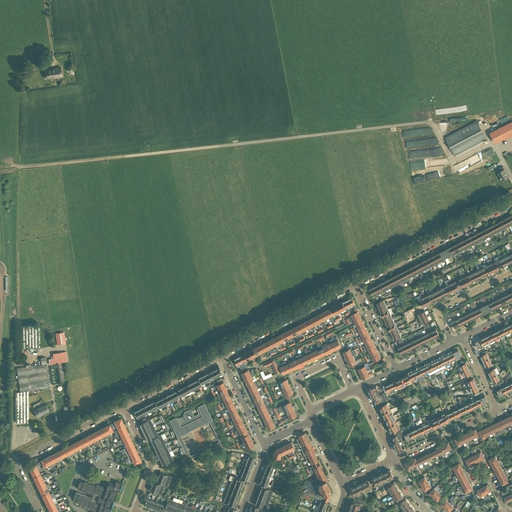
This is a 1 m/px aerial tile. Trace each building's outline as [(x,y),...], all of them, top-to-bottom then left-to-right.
[(51,69),(45,70),(46,78),(52,78),(62,77),(61,67),(51,69)] [(476,121),(445,137),(455,156),(486,139),(476,121)] [(495,143),(503,138),(499,129),(490,134),(495,143)] [(500,171),(497,172),(502,181),(508,177),(503,166),(499,169),(500,171)] [(509,226),(505,218),(502,220),(502,219),(501,219),(506,230),(510,228),(509,226)] [(500,221),(497,222),(501,230),(504,229),(504,230),(506,230),(501,219),(499,220),(500,221)] [(494,223),(493,223),(499,234),(502,232),(501,230),(497,222),(495,224),(494,223)] [(492,225),(490,226),(494,234),(496,233),(497,234),(499,234),(493,223),(492,224),(492,225)] [(487,226),(486,227),(491,237),(492,237),(491,235),(494,234),(490,226),(488,227),(487,226)] [(490,238),(491,237),(486,227),(484,228),(485,229),(482,230),(486,238),(489,236),(490,238)] [(486,238),(482,230),(480,231),(480,230),(478,231),(484,241),(485,241),(484,239),(486,238)] [(480,243),(484,241),(478,231),(477,232),(477,233),(475,234),(480,243)] [(472,234),(471,235),(476,245),(477,245),(480,244),(480,243),(475,234),(473,235),(472,234)] [(468,238),(471,245),(472,247),(476,245),(471,235),(469,235),(470,236),(468,238)] [(472,247),(471,245),(468,238),(465,239),(465,238),(463,239),(469,249),(472,247)] [(460,242),(464,249),(465,251),(469,249),(463,239),(462,239),(462,240),(460,242)] [(453,246),(457,253),(457,255),(461,253),(456,242),(454,243),(455,244),(453,246)] [(457,242),(456,242),(461,253),(465,251),(464,249),(460,242),(458,243),(457,242)] [(448,248),(444,250),(448,257),(449,257),(450,259),(454,257),(448,246),(447,247),(448,248)] [(457,253),(453,246),(450,247),(450,246),(448,246),(454,257),(455,256),(454,254),(457,253)] [(448,258),(448,257),(444,250),(441,252),(441,250),(439,251),(445,261),(448,259),(448,258)] [(438,253),(436,254),(441,263),(445,261),(439,251),(438,252),(438,253)] [(432,255),(437,265),(438,267),(438,268),(441,267),(439,264),(441,263),(436,254),(434,255),(433,254),(432,255)] [(438,267),(437,265),(432,255),(431,256),(431,257),(429,258),(434,268),(436,267),(436,268),(438,267)] [(508,264),(505,257),(501,259),(500,256),(499,257),(504,267),(508,264)] [(494,259),(495,261),(499,269),(504,267),(499,257),(498,257),(498,258),(494,259)] [(424,259),(431,271),(432,271),(431,269),(434,268),(429,258),(426,259),(426,258),(424,259)] [(429,272),(431,271),(424,259),(423,260),(424,261),(421,262),(426,271),(428,270),(429,272)] [(492,262),(491,259),(489,260),(495,271),(499,269),(495,261),(493,262),(493,261),(492,262)] [(488,265),(486,266),(490,273),(495,271),(489,260),(487,261),(489,264),(488,264),(488,265)] [(426,271),(421,262),(419,263),(418,262),(417,263),(422,273),(426,271)] [(421,274),(422,273),(417,263),(416,264),(416,265),(414,266),(418,273),(420,272),(421,274)] [(481,278),(485,276),(480,265),(480,266),(481,269),(477,270),(481,278)] [(490,273),(486,266),(483,268),(481,265),(480,265),(485,276),(490,273)] [(411,266),(409,267),(415,277),(416,276),(415,275),(418,273),(414,266),(411,267),(411,266)] [(406,270),(410,277),(411,279),(415,277),(409,267),(408,267),(409,269),(406,270)] [(476,280),(481,278),(477,270),(476,271),(475,268),(471,270),(476,280)] [(403,270),(402,271),(407,281),(409,285),(411,284),(409,280),(411,279),(410,277),(406,270),(404,271),(403,270)] [(463,287),(467,285),(462,273),(460,270),(458,271),(461,276),(456,278),(458,281),(459,280),(463,287)] [(472,282),(476,280),(471,270),(472,273),(468,275),(472,282)] [(406,282),(407,281),(402,271),(401,271),(401,272),(399,274),(403,281),(405,280),(406,282)] [(462,273),(467,285),(472,282),(468,275),(466,276),(466,275),(465,275),(464,272),(462,273)] [(396,274),(395,275),(400,285),(401,284),(400,282),(403,281),(399,274),(396,275),(396,274)] [(459,288),(456,281),(456,282),(455,281),(453,282),(453,281),(452,282),(451,279),(448,274),(447,275),(447,277),(449,280),(454,291),(459,289),(459,288)] [(396,287),(400,285),(395,275),(393,275),(394,276),(391,278),(396,287)] [(391,289),(392,289),(387,278),(386,279),(386,280),(384,281),(388,289),(390,288),(391,289)] [(389,278),(387,278),(392,289),(396,287),(391,278),(389,279),(389,278)] [(448,285),(446,286),(450,293),(454,291),(449,280),(447,280),(448,283),(448,284),(448,285)] [(381,282),(380,282),(385,292),(386,292),(385,290),(388,289),(384,281),(382,283),(381,282)] [(383,293),(385,292),(380,282),(378,283),(379,284),(377,285),(380,293),(382,291),(383,293)] [(374,286),(372,286),(378,296),(379,296),(378,294),(380,293),(377,285),(374,287),(374,286)] [(441,298),(445,295),(440,285),(439,286),(441,288),(437,290),(441,298)] [(445,295),(450,293),(446,286),(443,288),(441,285),(440,285),(445,295)] [(376,297),(378,296),(372,286),(371,287),(371,288),(369,289),(373,297),(375,295),(376,297)] [(431,290),(436,300),(441,298),(437,290),(433,292),(432,289),(431,290)] [(421,293),(427,305),(432,302),(428,295),(426,296),(425,295),(424,291),(423,292),(423,290),(420,291),(421,293)] [(432,302),(436,300),(431,290),(430,290),(432,293),(428,295),(428,294),(428,295),(432,302)] [(422,307),(427,305),(421,293),(420,294),(421,296),(416,298),(418,300),(419,299),(422,307)] [(505,293),(503,294),(507,302),(511,300),(509,294),(506,295),(505,293)] [(353,305),(355,311),(358,309),(355,304),(352,297),(347,300),(350,306),(353,305)] [(496,298),(494,299),(498,307),(502,305),(499,298),(497,300),(496,298)] [(346,308),(347,312),(348,313),(350,311),(348,307),(350,306),(347,300),(342,302),(346,308)] [(376,303),(378,308),(388,303),(388,302),(385,304),(383,300),(376,303)] [(342,302),(337,305),(340,311),(346,308),(342,302)] [(488,312),(493,309),(490,303),(487,304),(486,302),(484,304),(488,312)] [(378,308),(380,313),(388,309),(386,305),(389,304),(388,303),(378,308)] [(335,314),(340,311),(337,305),(332,308),(335,314)] [(478,317),(483,314),(480,308),(478,309),(477,307),(474,308),(478,317)] [(391,308),(388,309),(380,313),(383,317),(390,314),(393,312),(391,308)] [(330,320),(332,319),(327,310),(323,312),(326,319),(328,318),(330,320)] [(350,321),(360,316),(357,311),(351,314),(352,317),(349,318),(350,321)] [(416,320),(417,321),(427,316),(425,311),(417,314),(419,318),(416,320)] [(474,319),(471,313),(468,314),(467,312),(465,313),(469,321),(474,319)] [(383,317),(385,322),(395,317),(395,316),(392,317),(390,314),(383,317)] [(321,325),(323,324),(318,315),(313,317),(317,324),(319,322),(321,325)] [(429,320),(427,316),(417,321),(420,320),(422,324),(429,320)] [(455,318),(459,326),(464,324),(461,317),(459,318),(458,316),(455,318)] [(385,322),(387,326),(395,323),(393,319),(396,318),(395,317),(385,322)] [(454,328),(459,326),(455,318),(453,318),(454,321),(451,322),(454,328)] [(309,320),(304,322),(308,328),(310,327),(311,330),(314,329),(309,320)] [(355,330),(364,325),(362,321),(356,324),(357,326),(354,327),(355,330)] [(397,327),(395,323),(387,326),(389,331),(397,327)] [(300,324),(295,327),(299,333),(301,332),(302,335),(304,334),(300,324)] [(40,325),(18,325),(19,348),(26,348),(34,348),(40,348),(40,325)] [(505,334),(511,332),(507,325),(502,328),(505,334)] [(300,336),(299,333),(295,327),(290,329),(294,336),(296,335),(297,337),(300,336)] [(389,331),(392,336),(402,331),(401,330),(399,331),(397,327),(389,331)] [(502,328),(496,331),(500,337),(505,334),(502,328)] [(432,329),(430,330),(434,338),(439,336),(436,329),(433,330),(432,329)] [(360,339),(369,335),(367,330),(360,333),(361,335),(358,337),(360,339)] [(402,331),(392,336),(394,340),(401,337),(399,333),(402,331)] [(494,340),(500,337),(496,331),(491,333),(494,340)] [(64,332),(55,334),(57,344),(61,344),(66,343),(64,332)] [(286,332),(281,334),(285,341),(287,339),(288,342),(291,341),(286,332)] [(423,333),(421,334),(425,343),(430,340),(426,334),(424,335),(423,333)] [(491,333),(485,336),(489,342),(494,340),(491,333)] [(485,336),(480,339),(483,345),(489,342),(485,336)] [(277,337),(272,339),(275,345),(278,344),(279,347),(281,346),(277,337)] [(341,346),(338,340),(337,337),(334,338),(332,339),(336,349),(341,346)] [(415,347),(420,345),(417,338),(414,340),(413,338),(411,339),(415,347)] [(273,347),(275,345),(272,339),(267,341),(273,353),(274,354),(276,353),(276,351),(273,347)] [(371,339),(365,343),(366,345),(363,346),(364,349),(374,344),(371,339)] [(477,348),(483,345),(480,339),(474,341),(477,348)] [(271,355),(274,354),(273,353),(267,341),(263,344),(266,350),(268,349),(271,354),(271,355)] [(411,350),(407,343),(405,345),(404,343),(402,344),(406,352),(411,350)] [(263,344),(258,346),(264,357),(265,358),(267,357),(266,356),(264,351),(266,350),(263,344)] [(322,356),(327,353),(323,347),(321,348),(319,345),(317,346),(322,356)] [(262,358),(262,360),(265,358),(264,357),(258,346),(254,349),(254,348),(257,355),(259,354),(262,358)] [(254,357),(257,355),(254,348),(248,351),(252,358),(254,357)] [(343,352),(345,357),(357,351),(356,349),(351,351),(349,349),(343,352)] [(369,358),(378,353),(376,349),(369,352),(371,354),(368,355),(369,358)] [(312,360),(317,358),(314,351),(311,353),(310,350),(308,351),(312,360)] [(452,353),(455,359),(461,356),(458,350),(452,353)] [(246,361),(252,358),(248,351),(243,354),(246,361),(247,361),(246,361)] [(345,357),(347,362),(354,358),(353,356),(358,354),(357,351),(345,357)] [(53,354),(54,358),(61,357),(61,362),(66,362),(65,357),(66,357),(65,352),(53,354)] [(452,353),(447,355),(450,362),(455,359),(452,353)] [(483,362),(489,359),(486,353),(480,356),(483,362)] [(243,354),(238,357),(244,368),(247,366),(246,364),(246,365),(244,362),(246,361),(243,354)] [(303,365),(307,363),(304,356),(302,357),(301,354),(298,355),(303,365)] [(444,364),(450,362),(447,355),(441,358),(444,364)] [(240,367),(241,369),(244,368),(238,357),(234,359),(238,367),(240,366),(241,367),(240,367)] [(355,361),(354,358),(347,362),(350,366),(362,361),(361,358),(359,359),(358,359),(355,361)] [(436,361),(439,367),(444,364),(441,358),(436,361)] [(280,372),(278,368),(274,359),(264,363),(266,366),(272,364),(276,374),(280,372)] [(489,359),(483,362),(485,367),(492,364),(489,359)] [(288,372),(293,369),(290,363),(287,364),(286,361),(283,362),(288,372)] [(436,361),(430,363),(433,370),(439,367),(436,361)] [(282,366),(280,368),(282,371),(283,374),(288,372),(283,362),(281,363),(282,366)] [(425,366),(428,373),(433,370),(430,363),(425,366)] [(459,366),(462,372),(468,369),(466,363),(459,366)] [(50,388),(47,364),(41,365),(41,364),(17,368),(20,392),(15,392),(16,423),(29,423),(28,391),(50,388)] [(419,369),(422,375),(428,373),(425,366),(419,369)] [(219,367),(213,370),(217,376),(222,374),(219,367)] [(419,369),(414,371),(417,378),(422,375),(419,369)] [(471,374),(468,369),(462,372),(464,377),(471,374)] [(487,372),(490,378),(497,375),(494,369),(487,372)] [(213,370),(208,373),(211,379),(217,376),(213,370)] [(412,381),(417,378),(414,371),(408,374),(411,381),(412,381)] [(211,379),(208,373),(203,375),(206,382),(211,379)] [(246,382),(253,379),(252,377),(255,375),(253,373),(244,378),(246,382)] [(402,377),(406,385),(412,382),(412,381),(411,381),(408,374),(402,377)] [(201,385),(206,382),(203,375),(197,378),(198,379),(201,385)] [(499,380),(497,375),(490,378),(493,383),(499,380)] [(399,387),(399,388),(406,385),(402,377),(396,380),(399,387)] [(198,379),(192,382),(196,389),(202,386),(201,385),(198,379)] [(289,384),(286,379),(280,382),(281,385),(278,386),(279,388),(282,387),(289,384)] [(469,387),(476,384),(473,379),(467,382),(469,387)] [(390,383),(393,390),(399,387),(396,380),(390,383)] [(192,382),(187,385),(191,391),(196,389),(192,382)] [(248,387),(251,392),(257,389),(256,386),(259,385),(258,382),(248,387)] [(393,390),(390,383),(384,386),(388,392),(393,390)] [(289,384),(282,387),(283,389),(280,391),(281,393),(291,389),(289,384)] [(478,390),(476,384),(469,387),(472,393),(478,390)] [(191,391),(187,385),(182,387),(186,394),(191,391)] [(505,394),(511,391),(508,385),(502,388),(505,394)] [(368,391),(370,395),(375,393),(374,392),(378,390),(376,386),(369,389),(368,391)] [(180,397),(186,394),(182,387),(177,390),(180,397)] [(227,391),(225,387),(219,390),(220,392),(217,393),(218,396),(227,391)] [(499,397),(505,394),(502,388),(496,390),(499,397)] [(176,390),(171,393),(174,400),(179,397),(176,390)] [(375,393),(370,395),(373,399),(374,399),(380,396),(380,395),(378,390),(374,392),(375,393)] [(255,401),(262,398),(261,396),(264,394),(262,392),(253,396),(255,401)] [(169,403),(174,400),(171,393),(165,396),(169,403)] [(380,396),(374,399),(376,403),(377,402),(378,404),(386,400),(383,393),(380,395),(380,396)] [(169,403),(165,396),(160,399),(164,405),(169,403)] [(232,401),(230,396),(223,399),(224,401),(221,403),(222,405),(232,401)] [(484,396),(479,399),(482,405),(487,402),(484,396)] [(158,408),(164,405),(160,399),(155,401),(155,402),(158,408)] [(476,408),(482,405),(479,399),(473,402),(476,408)] [(154,401),(149,404),(152,410),(158,408),(155,402),(155,401),(154,401)] [(257,406),(260,410),(266,407),(265,405),(268,404),(267,401),(257,406)] [(281,409),(283,411),(292,406),(290,402),(283,405),(284,407),(281,409)] [(476,408),(473,402),(467,404),(470,411),(476,408)] [(379,407),(382,413),(390,409),(387,403),(379,407)] [(45,404),(34,410),(37,417),(49,411),(45,404)] [(147,413),(152,410),(149,404),(144,406),(147,413)] [(208,421),(209,421),(212,420),(204,404),(198,407),(199,408),(197,409),(199,414),(194,416),(192,411),(188,410),(185,412),(183,415),(186,420),(181,423),(179,418),(176,419),(176,418),(170,421),(177,436),(181,435),(182,436),(186,434),(186,432),(203,424),(205,425),(208,424),(208,421)] [(467,404),(462,407),(465,413),(470,411),(467,404)] [(226,412),(227,415),(236,410),(234,405),(228,409),(229,411),(226,412)] [(144,406),(139,409),(142,416),(147,413),(144,406)] [(459,416),(465,413),(462,407),(456,410),(459,416)] [(133,412),(137,419),(142,416),(139,409),(133,412)] [(393,416),(390,409),(382,413),(385,420),(393,416)] [(456,410),(451,412),(453,419),(459,416),(456,410)] [(262,415),(264,420),(271,417),(270,414),(273,413),(271,411),(262,415)] [(297,416),(294,411),(288,414),(289,416),(284,419),(285,419),(282,420),(283,422),(297,416)] [(448,421),(453,419),(451,412),(445,415),(448,421)] [(441,424),(448,421),(445,415),(444,414),(438,417),(441,424)] [(230,422),(231,424),(241,419),(239,415),(232,418),(233,420),(230,422)] [(385,420),(388,426),(396,422),(393,416),(385,420)] [(431,420),(432,421),(435,428),(441,424),(438,417),(431,420)] [(114,421),(117,426),(123,423),(121,418),(114,421)] [(152,423),(150,419),(139,424),(141,428),(152,423)] [(499,421),(503,428),(508,426),(505,419),(499,421)] [(277,423),(276,420),(266,425),(269,429),(275,426),(274,424),(277,423)] [(429,430),(435,428),(432,421),(426,424),(429,430)] [(499,421),(494,424),(497,431),(503,428),(499,421)] [(399,429),(396,422),(388,426),(392,432),(399,429)] [(126,428),(123,423),(117,426),(119,431),(126,428)] [(143,433),(154,428),(152,423),(141,428),(143,433)] [(110,424),(104,427),(107,433),(109,436),(111,439),(113,438),(111,435),(110,432),(113,430),(110,424)] [(245,429),(243,424),(237,427),(238,430),(235,431),(236,433),(245,429)] [(426,424),(421,427),(424,433),(429,430),(426,424)] [(497,436),(499,435),(497,431),(494,424),(489,426),(492,433),(495,432),(497,436)] [(487,436),(489,440),(491,442),(493,441),(489,434),(492,433),(489,426),(484,429),(487,436)] [(418,436),(424,433),(421,427),(415,429),(418,436)] [(128,433),(126,428),(119,431),(118,432),(115,433),(117,437),(118,436),(118,435),(120,434),(121,436),(128,433)] [(143,433),(145,437),(156,432),(154,428),(143,433)] [(105,439),(100,429),(95,432),(99,438),(101,437),(102,440),(105,439)] [(415,429),(410,432),(413,438),(418,436),(415,429)] [(479,436),(475,429),(470,431),(473,438),(474,440),(475,442),(478,441),(476,437),(479,436)] [(482,438),(485,437),(487,436),(484,429),(479,431),(482,438)] [(394,441),(400,438),(401,438),(401,437),(403,436),(402,433),(401,431),(399,432),(393,435),(394,437),(392,437),(394,441)] [(465,434),(468,441),(473,438),(470,431),(465,434)] [(150,440),(158,436),(156,432),(145,437),(147,441),(150,440)] [(296,439),(297,442),(306,437),(304,432),(298,435),(299,438),(296,439)] [(407,441),(413,438),(410,432),(404,435),(407,441)] [(119,439),(120,442),(130,437),(128,433),(121,436),(122,438),(119,439)] [(96,443),(91,434),(86,436),(90,443),(92,442),(93,445),(96,443)] [(241,437),(244,442),(250,439),(248,434),(241,437)] [(468,441),(465,434),(460,436),(463,443),(465,447),(467,446),(465,442),(468,441)] [(163,439),(161,437),(161,435),(158,436),(150,440),(152,444),(163,439)] [(463,448),(465,447),(463,443),(460,436),(454,439),(458,446),(461,444),(463,448)] [(309,442),(306,437),(297,442),(298,444),(299,446),(302,445),(309,442)] [(393,442),(395,446),(399,445),(399,446),(403,444),(400,438),(394,441),(393,442)] [(78,441),(81,447),(83,446),(85,449),(87,448),(82,439),(78,441)] [(163,439),(152,444),(154,449),(165,444),(163,439)] [(253,445),(250,439),(244,442),(246,448),(253,445)] [(132,442),(126,445),(127,447),(124,448),(125,451),(134,446),(132,442)] [(311,447),(309,442),(302,445),(304,447),(301,449),(302,451),(311,447)] [(448,442),(443,444),(448,455),(450,454),(448,450),(451,449),(448,442)] [(78,453),(73,443),(69,446),(72,452),(74,451),(76,454),(78,453)] [(154,449),(156,453),(167,448),(165,444),(154,449)] [(395,446),(398,452),(405,448),(403,444),(399,446),(399,445),(395,446)] [(448,455),(443,444),(437,447),(438,449),(441,454),(444,452),(445,456),(448,455)] [(198,450),(200,454),(212,448),(210,445),(198,450)] [(288,455),(290,454),(286,445),(281,447),(284,453),(286,452),(288,455)] [(281,447),(275,450),(280,455),(284,453),(281,447)] [(313,451),(311,447),(302,451),(300,452),(301,453),(302,453),(303,453),(302,454),(304,456),(313,451)] [(60,450),(63,457),(65,456),(67,458),(69,457),(64,448),(60,450)] [(167,448),(156,453),(158,457),(169,452),(167,448)] [(473,449),(474,452),(475,454),(479,461),(484,458),(481,452),(478,453),(475,448),(473,449)] [(437,455),(441,454),(438,449),(433,451),(435,456),(436,459),(437,460),(439,459),(437,455)] [(278,462),(280,455),(275,450),(272,458),(275,459),(274,461),(278,462)] [(138,455),(136,451),(130,454),(131,456),(128,457),(129,460),(138,455)] [(304,456),(306,460),(315,456),(313,451),(304,456)] [(171,456),(169,452),(158,457),(160,461),(171,456)] [(55,453),(51,455),(54,461),(56,460),(58,463),(60,462),(55,453)] [(474,464),(470,457),(468,458),(465,454),(463,455),(464,456),(465,460),(469,466),(474,464)] [(470,457),(474,464),(479,461),(475,454),(470,457)] [(138,455),(129,460),(130,462),(133,461),(135,465),(141,461),(138,455)] [(246,461),(253,463),(255,458),(248,455),(246,461)] [(171,456),(160,461),(162,466),(173,460),(171,456)] [(491,465),(498,461),(495,456),(489,459),(491,465)] [(51,467),(47,457),(41,460),(44,467),(48,465),(49,468),(51,467)] [(427,468),(426,466),(422,457),(416,459),(418,464),(422,463),(425,470),(428,469),(427,468)] [(415,458),(410,460),(413,467),(418,464),(416,459),(415,458)] [(491,465),(494,470),(501,466),(499,463),(505,460),(503,458),(502,458),(500,460),(498,461),(491,465)] [(415,471),(414,469),(413,467),(410,460),(404,463),(408,469),(411,468),(414,475),(416,474),(415,471)] [(253,463),(246,461),(244,466),(251,469),(253,463)] [(318,461),(311,464),(312,466),(309,467),(311,470),(320,465),(318,461)] [(267,462),(265,468),(272,470),(274,465),(267,462)] [(29,467),(31,472),(38,469),(37,467),(40,466),(39,465),(38,463),(35,465),(35,464),(29,467)] [(453,467),(455,472),(462,468),(459,463),(450,468),(451,468),(453,467)] [(242,472),(249,475),(251,469),(244,466),(242,472)] [(494,470),(497,475),(503,471),(506,470),(508,469),(507,467),(502,469),(501,466),(494,470)] [(33,477),(40,474),(39,472),(42,470),(41,468),(38,469),(31,472),(33,477)] [(272,470),(265,468),(263,473),(270,476),(272,470)] [(464,473),(462,468),(455,472),(457,475),(452,477),(453,479),(458,477),(464,473)] [(314,477),(315,479),(324,475),(322,470),(316,473),(317,475),(314,477)] [(387,471),(381,474),(383,478),(382,478),(384,481),(387,480),(388,481),(390,479),(390,478),(393,477),(390,470),(389,470),(387,471)] [(497,475),(499,480),(506,476),(509,475),(506,470),(503,471),(497,475)] [(158,477),(169,481),(171,476),(160,472),(158,477)] [(240,478),(247,480),(249,475),(242,472),(240,478)] [(261,479),(268,482),(270,476),(263,473),(261,479)] [(458,477),(453,479),(455,481),(459,479),(460,482),(467,478),(464,473),(458,477)] [(381,483),(384,481),(382,478),(383,478),(381,474),(375,477),(374,477),(372,478),(372,479),(371,479),(375,486),(378,484),(379,485),(381,484),(381,483)] [(324,475),(315,479),(313,480),(311,481),(297,488),(299,491),(298,491),(299,492),(301,493),(311,497),(317,499),(327,503),(329,496),(328,494),(329,495),(330,494),(329,493),(332,492),(326,480),(327,480),(324,475)] [(231,481),(242,485),(244,480),(233,476),(231,481)] [(499,480),(502,485),(509,481),(509,482),(511,479),(511,477),(508,479),(506,476),(499,480)] [(36,481),(38,486),(44,483),(43,481),(46,479),(45,477),(36,481)] [(158,477),(156,481),(167,486),(169,481),(158,477)] [(422,486),(428,481),(424,477),(418,481),(422,486)] [(470,483),(467,478),(460,482),(462,485),(458,487),(459,489),(463,487),(470,483)] [(261,479),(259,485),(266,487),(268,482),(261,479)] [(366,482),(358,485),(360,489),(361,488),(362,492),(366,490),(366,491),(369,490),(368,489),(372,487),(368,480),(367,480),(366,481),(366,482)] [(122,483),(116,481),(114,485),(108,482),(106,487),(107,487),(104,495),(103,495),(102,497),(100,496),(104,487),(96,484),(95,486),(84,481),(83,484),(79,483),(73,499),(77,500),(76,502),(88,506),(87,507),(95,510),(98,501),(101,502),(100,504),(97,511),(96,511),(109,511),(112,505),(111,505),(113,502),(117,491),(119,492),(122,483)] [(151,486),(162,490),(164,485),(153,481),(151,486)] [(230,485),(241,489),(242,485),(231,481),(230,485)] [(391,493),(392,492),(395,491),(399,489),(394,481),(388,485),(389,488),(388,488),(391,493)] [(425,491),(431,486),(428,481),(422,486),(425,491)] [(466,492),(473,489),(470,483),(463,487),(459,489),(460,491),(464,489),(466,492)] [(491,491),(487,484),(482,487),(486,494),(491,491)] [(239,494),(241,489),(230,485),(228,490),(239,494)] [(350,489),(353,496),(357,494),(357,495),(360,494),(359,493),(362,492),(361,488),(360,489),(358,485),(353,488),(352,487),(351,488),(350,489)] [(42,495),(49,492),(48,490),(51,488),(49,486),(40,490),(42,495)] [(151,486),(149,490),(161,495),(162,490),(151,486)] [(272,491),(261,487),(259,491),(270,495),(272,491)] [(438,492),(438,491),(434,487),(429,493),(433,497),(438,492)] [(488,498),(487,496),(486,494),(482,487),(477,490),(478,493),(476,494),(479,500),(481,498),(481,496),(483,495),(485,499),(488,498)] [(440,490),(438,491),(438,492),(433,497),(437,501),(443,496),(440,493),(443,490),(442,488),(440,490)] [(397,500),(404,496),(399,489),(395,491),(392,492),(394,495),(393,496),(394,498),(395,497),(397,500)] [(226,494),(237,498),(239,494),(228,490),(226,494)] [(259,491),(258,496),(269,500),(270,495),(259,491)] [(57,496),(56,496),(55,494),(54,495),(44,499),(47,504),(53,501),(52,499),(57,496)] [(224,499),(236,503),(237,498),(226,494),(224,499)] [(258,496),(256,500),(267,504),(269,500),(258,496)] [(413,511),(416,510),(405,497),(400,502),(397,504),(398,506),(401,504),(401,505),(402,507),(403,506),(405,509),(404,509),(405,511),(413,511)] [(167,503),(164,510),(168,511),(173,500),(168,499),(167,503)] [(224,499),(223,503),(234,507),(236,503),(224,499)] [(327,503),(317,499),(316,503),(314,502),(313,504),(318,506),(325,509),(327,503)] [(450,503),(450,502),(445,499),(440,504),(444,508),(450,503)] [(451,501),(450,502),(450,503),(444,508),(448,511),(454,507),(451,504),(455,501),(453,499),(451,501)] [(49,509),(59,505),(64,502),(63,500),(57,503),(56,500),(53,501),(47,504),(49,509)] [(169,511),(173,511),(177,502),(173,500),(168,511),(169,511)] [(254,505),(265,509),(267,504),(256,500),(254,505)] [(353,501),(349,510),(353,511),(353,510),(357,511),(358,511),(360,507),(359,506),(360,503),(353,501)] [(178,511),(181,504),(177,502),(173,511),(178,511)] [(498,507),(496,509),(489,502),(488,504),(494,511),(502,511),(503,511),(500,509),(501,509),(499,507),(498,507)]
